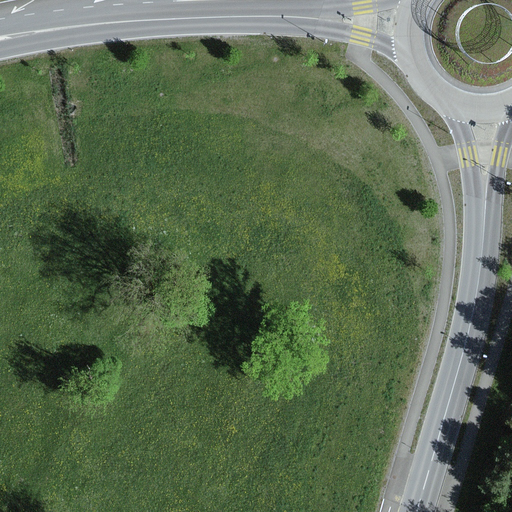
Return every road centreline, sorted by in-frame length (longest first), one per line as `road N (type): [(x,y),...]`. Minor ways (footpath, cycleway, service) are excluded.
road 1 (primary): [(423,511),(479,308),(486,231)]
road 2 (secondary): [(331,16),(161,17)]
road 3 (secondary): [(161,17),(0,34)]
road 4 (primary): [(454,98),(486,231)]
